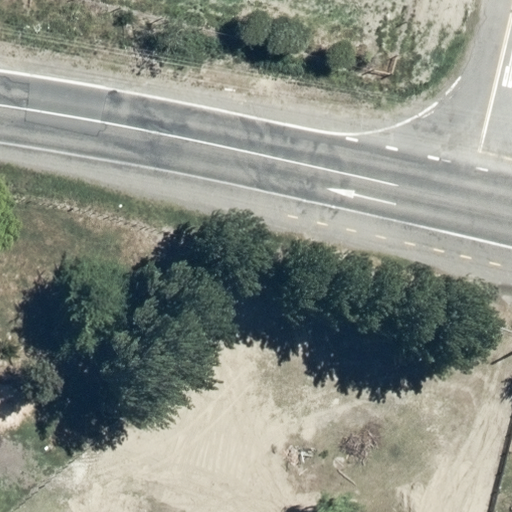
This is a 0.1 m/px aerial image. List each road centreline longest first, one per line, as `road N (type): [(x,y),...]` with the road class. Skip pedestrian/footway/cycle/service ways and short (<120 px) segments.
road 1 (trunk): [(0,103),(464,205)]
road 2 (residential): [(464,205),(511,10)]
